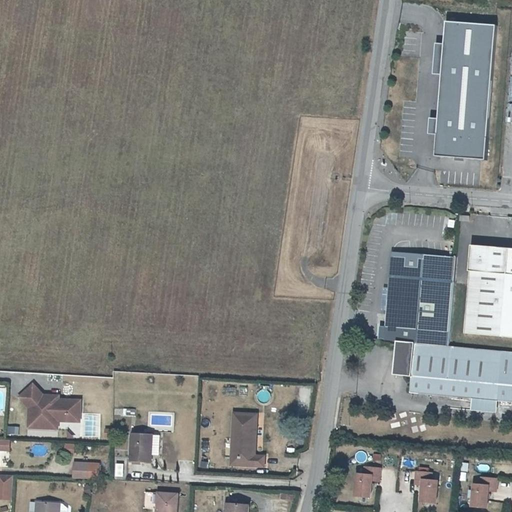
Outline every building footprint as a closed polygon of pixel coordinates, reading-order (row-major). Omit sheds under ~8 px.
[(498,24),(447,20),(445,44),(436,44),(433,74),(443,74),(439,119),(431,119),(429,133),(439,134),(437,155),(488,159),(498,24)] [(511,249),(474,247),(467,335),(505,338),(511,338),(511,249)] [(452,347),(459,258),(394,253),(391,290),(385,289),(383,312),(389,312),(388,328),(382,328),(381,341),(452,347)] [(413,395),(474,400),(498,402),(511,403),(511,353),(401,344),(398,378),(415,379),(413,395)] [(35,384),(22,397),(31,408),(31,427),(56,428),(56,420),(60,420),(70,420),(71,414),(82,414),(82,399),(54,399),(55,395),(45,394),(35,384)] [(497,415),(498,402),(474,400),(472,413),(497,415)] [(239,409),(238,413),(237,460),(269,462),(269,453),(258,452),(259,410),(239,409)] [(84,436),(99,436),(99,416),(84,416),(84,436)] [(154,460),(155,433),(136,431),(134,458),(154,460)] [(78,461),(77,477),(92,477),(93,462),(78,461)] [(427,476),(426,493),(441,494),(443,472),(434,471),(434,464),(421,463),(420,475),(427,476)] [(448,464),(448,474),(455,474),(456,464),(448,464)] [(361,475),(359,494),(374,496),(376,481),(383,481),(384,469),(370,468),(369,476),(361,475)] [(480,477),(477,498),(492,499),(494,483),(500,484),(502,471),(489,469),(488,477),(480,477)] [(0,489),(16,491),(16,481),(0,479),(0,489)] [(175,511),(177,494),(157,492),(154,511),(175,511)] [(231,500),(230,511),(252,511),(254,502),(231,500)] [(63,511),(64,502),(43,502),(42,511),(63,511)] [(63,511),(71,511),(72,506),(69,502),(64,502),(63,511)]
